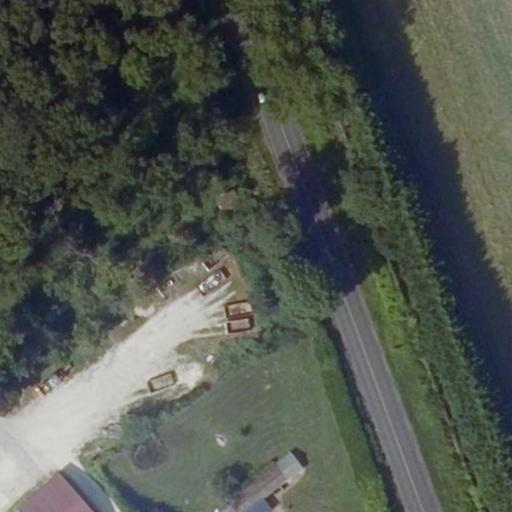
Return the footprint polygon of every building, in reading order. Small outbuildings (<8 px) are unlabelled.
[(276,255),(268,232),(247,240),(255,262),(276,255)] [(251,303),(231,302),(229,329),(249,330),(251,303)] [(148,390),(171,381),(166,371),(144,380),(148,390)] [(296,477),(287,459),(225,494),(236,510),(296,477)] [(86,511),(62,483),(28,511),(86,511)]
